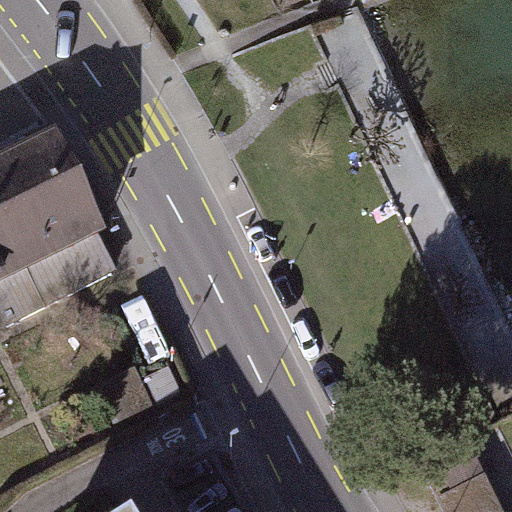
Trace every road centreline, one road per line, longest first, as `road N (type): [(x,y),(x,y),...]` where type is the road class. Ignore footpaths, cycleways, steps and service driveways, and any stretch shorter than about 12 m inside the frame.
road 1 (primary): [(87,55),(268,371)]
road 2 (residential): [(37,511),(268,371)]
road 3 (primary): [(268,371),(337,511)]
